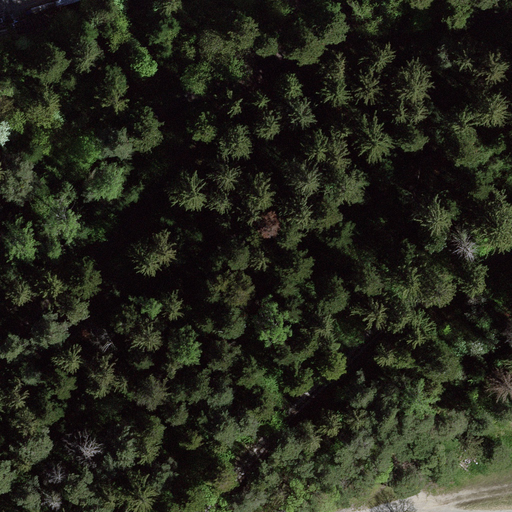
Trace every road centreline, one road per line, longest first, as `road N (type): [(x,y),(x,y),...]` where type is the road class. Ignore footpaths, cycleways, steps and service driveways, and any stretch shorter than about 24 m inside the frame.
road 1 (track): [(511,245),(386,307),(188,511)]
road 2 (track): [(180,105),(179,167),(155,201),(0,346)]
